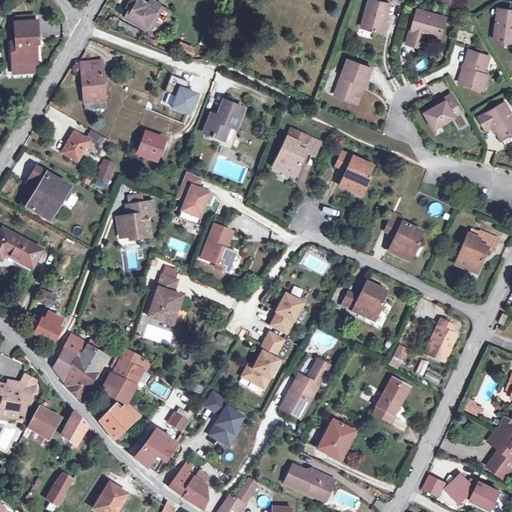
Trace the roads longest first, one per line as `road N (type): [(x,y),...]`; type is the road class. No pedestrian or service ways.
road 1 (residential): [(242,319),(298,233),(487,311)]
road 2 (residential): [(0,328),(24,344),(112,446),(193,511)]
road 3 (residential): [(477,331),(403,492)]
road 4 (residential): [(402,94),(399,131),(437,165),(511,181)]
road 5 (residential): [(80,25),(0,159)]
